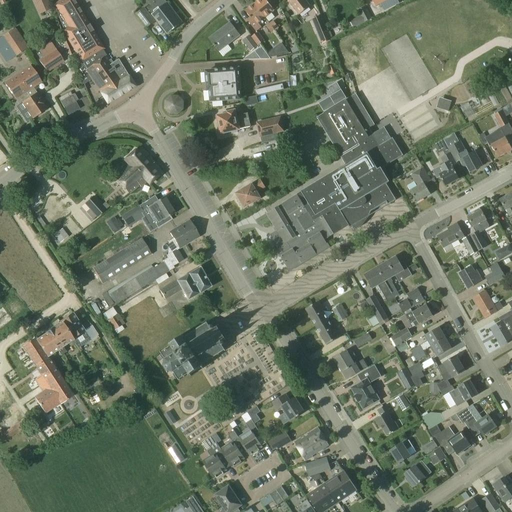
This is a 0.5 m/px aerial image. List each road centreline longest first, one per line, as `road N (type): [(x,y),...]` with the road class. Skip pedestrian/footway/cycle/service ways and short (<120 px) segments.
road 1 (tertiary): [(267,310),(255,305),(139,107)]
road 2 (tertiary): [(396,511),(267,310)]
road 3 (residential): [(511,414),(411,229)]
road 4 (residential): [(35,325),(72,301),(0,188)]
road 5 (residential): [(411,229),(267,310)]
road 6 (tertiary): [(0,182),(62,139),(139,107)]
road 7 (tertiary): [(139,107),(187,36),(229,0)]
road 8 (track): [(511,49),(494,43),(410,107)]
road 9 (residential): [(414,511),(511,441)]
